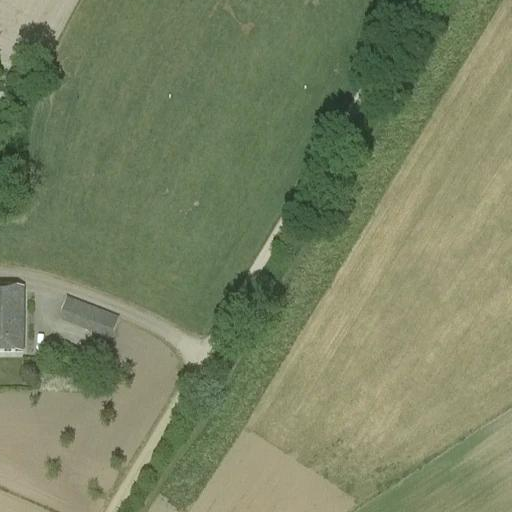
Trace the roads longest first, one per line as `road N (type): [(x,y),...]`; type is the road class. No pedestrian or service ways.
road 1 (track): [(208,347),(416,0)]
road 2 (track): [(208,347),(114,299),(0,273)]
road 3 (track): [(108,511),(208,347)]
